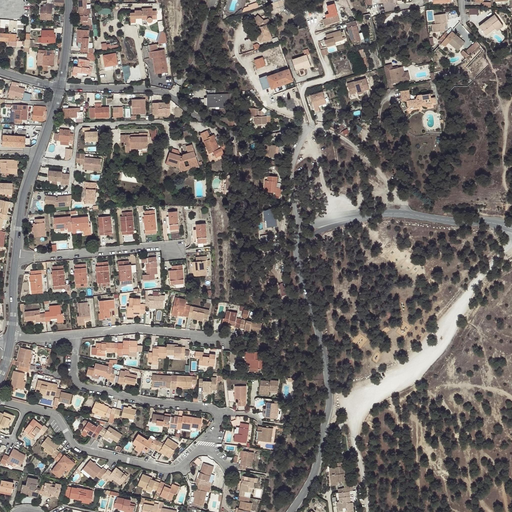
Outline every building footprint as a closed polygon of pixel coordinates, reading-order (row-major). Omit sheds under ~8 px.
[(54,2),(53,0),(46,0),(46,7),(40,7),(41,11),(42,11),(41,17),(46,18),(46,19),(52,19),(53,4),(56,5),(56,2),(54,2)] [(92,24),(92,18),(89,18),(88,13),(87,12),(87,10),(87,4),(87,3),(87,0),(78,0),(80,21),(83,21),(83,25),(92,24)] [(153,17),(157,16),(157,10),(153,10),(153,8),(142,8),(142,10),(135,11),(135,13),(131,13),(131,18),(136,18),(142,18),(143,19),(147,19),(148,21),(149,22),(151,22),(153,20),(153,19),(153,17)] [(235,16),(246,12),(244,8),(241,10),(240,11),(238,13),(237,14),(235,16)] [(340,22),(336,12),(327,15),(328,19),(323,20),(325,26),(340,22)] [(444,23),(447,22),(445,13),(434,15),(435,24),(432,24),(433,32),(445,31),(444,25),(444,23)] [(497,27),(499,29),(503,26),(494,14),(479,26),(486,35),(495,28),(497,27)] [(258,33),(261,42),(272,38),(269,28),(271,27),(268,18),(263,20),(257,15),(255,18),(253,21),(257,24),(261,27),(263,27),(264,30),(263,32),(258,33)] [(9,25),(10,20),(0,19),(0,27),(5,28),(5,24),(9,25)] [(347,24),(352,43),(361,40),(359,34),(356,22),(347,24)] [(88,52),(95,52),(94,48),(88,48),(89,34),(88,34),(88,31),(78,30),(77,42),(79,42),(78,47),(81,47),(81,52),(88,52)] [(53,35),(54,31),(42,31),(41,38),(39,38),(38,43),(48,43),(48,42),(52,42),(53,35)] [(465,42),(452,31),(449,34),(442,42),(441,43),(445,46),(448,43),(458,51),(465,42)] [(343,41),(341,32),(326,36),(327,40),(324,41),(326,48),(335,45),(335,43),(343,41)] [(439,39),(442,42),(449,34),(446,32),(439,39)] [(478,41),(467,49),(470,53),(481,46),(478,41)] [(162,70),(162,72),(168,71),(164,50),(158,50),(158,47),(150,48),(150,52),(149,52),(150,58),(153,57),(155,71),(162,70)] [(304,56),(292,60),(296,70),(303,67),(304,69),(310,66),(307,55),(310,54),(308,49),(303,51),(304,56)] [(50,54),(50,51),(38,50),(38,65),(52,65),(53,58),(54,58),(55,54),(50,54)] [(90,60),(96,61),(95,52),(88,52),(87,60),(80,59),(78,66),(74,66),(73,72),(78,72),(82,73),(82,71),(87,72),(87,73),(91,74),(92,66),(89,66),(90,60)] [(105,66),(113,65),(118,64),(115,53),(103,56),(105,66)] [(258,69),(266,66),(263,58),(255,61),(258,69)] [(261,79),(269,76),(266,66),(258,69),(258,70),(261,79)] [(391,88),(395,87),(394,83),(403,81),(402,76),(406,75),(404,66),(399,67),(399,69),(396,69),(396,68),(390,69),(392,78),(388,79),(390,87),(391,88)] [(294,80),(289,69),(269,76),(261,79),(265,91),(294,80)] [(371,89),(370,86),(369,80),(368,78),(349,83),(353,94),(358,93),(357,90),(360,90),(360,92),(361,94),(367,92),(366,90),(371,89)] [(23,101),(29,101),(31,94),(24,92),(25,89),(19,87),(20,84),(12,82),(8,98),(11,99),(12,95),(24,98),(23,101)] [(424,105),(424,103),(425,101),(428,102),(428,104),(428,105),(433,104),(433,101),(438,100),(437,94),(432,96),(431,92),(424,93),(423,93),(419,94),(417,97),(412,98),(410,89),(402,91),(404,101),(408,100),(409,106),(417,104),(417,106),(424,105)] [(322,102),(323,104),(328,103),(325,91),(312,95),(317,111),(322,110),(320,105),(320,103),(322,102)] [(209,101),(209,94),(207,94),(207,107),(219,107),(219,105),(210,105),(210,101),(209,101)] [(230,94),(209,94),(209,101),(210,101),(210,105),(219,105),(219,107),(230,107),(230,94)] [(136,114),(140,114),(145,114),(146,114),(145,99),(132,99),(133,108),(136,108),(136,114)] [(170,102),(153,102),(153,115),(159,115),(159,116),(170,116),(170,102)] [(90,107),(91,118),(95,118),(95,115),(102,115),(102,117),(109,117),(109,107),(101,107),(101,103),(95,104),(95,107),(90,107)] [(28,106),(16,105),(14,123),(19,123),(19,119),(27,120),(28,106)] [(34,110),(33,120),(42,121),(43,111),(45,111),(45,106),(38,106),(38,110),(34,110)] [(83,112),(81,112),(80,108),(64,109),(64,118),(77,118),(77,119),(84,118),(83,112)] [(250,116),(255,116),(259,116),(259,110),(259,108),(255,108),(249,108),(250,116)] [(267,121),(267,116),(264,116),(259,116),(255,116),(255,124),(267,124),(267,121)] [(90,131),(90,127),(84,127),(83,127),(84,132),(85,131),(86,141),(99,140),(98,131),(90,131)] [(4,145),(24,147),(25,140),(26,140),(27,130),(18,129),(18,135),(11,135),(11,129),(3,129),(3,139),(4,139),(4,145)] [(70,144),(73,144),(74,136),(70,136),(71,131),(60,130),(60,134),(62,134),(61,141),(61,145),(70,145),(70,144)] [(200,134),(202,139),(210,136),(207,130),(200,134)] [(130,136),(130,135),(121,135),(120,142),(125,142),(125,151),(131,151),(131,148),(148,148),(148,136),(139,136),(139,134),(133,134),(133,136),(130,136)] [(211,138),(204,141),(210,154),(210,153),(214,152),(216,158),(218,157),(215,151),(219,149),(218,146),(217,144),(215,139),(216,138),(214,134),(210,136),(211,138)] [(220,145),(218,146),(219,149),(215,151),(218,157),(225,154),(224,151),(227,150),(223,142),(219,144),(220,145)] [(276,145),(265,143),(264,156),(274,157),(276,145)] [(54,153),(56,146),(49,144),(47,152),(54,153)] [(179,166),(180,168),(180,170),(185,168),(183,160),(188,159),(190,167),(198,164),(192,144),(186,146),(188,153),(182,154),(182,156),(170,152),(166,162),(179,166)] [(86,154),(78,153),(76,162),(80,162),(80,164),(84,165),(83,167),(93,168),(93,170),(100,170),(101,159),(85,158),(86,154)] [(18,173),(18,162),(1,162),(1,159),(0,159),(0,167),(1,168),(1,173),(18,173)] [(181,172),(199,166),(198,164),(190,167),(188,159),(183,160),(185,168),(180,170),(181,172)] [(61,184),(69,184),(70,174),(62,173),(62,171),(49,170),(48,180),(61,181),(61,184)] [(122,178),(134,182),(136,176),(124,172),(122,178)] [(274,184),(277,184),(278,177),(268,176),(267,180),(265,179),(264,191),(273,192),(274,184)] [(0,191),(3,191),(3,193),(12,194),(13,183),(0,182),(0,191)] [(94,182),(85,182),(85,189),(87,189),(85,202),(95,203),(96,189),(94,189),(94,182)] [(71,206),(72,195),(58,196),(58,199),(56,199),(56,197),(46,195),(45,201),(49,202),(49,204),(55,205),(55,207),(71,206)] [(0,212),(7,214),(10,201),(0,198),(0,212)] [(274,218),(274,216),(273,208),(263,211),(264,214),(264,220),(266,220),(267,227),(277,226),(276,219),(274,218)] [(144,215),(145,230),(156,230),(155,210),(145,211),(145,215),(144,215)] [(7,219),(8,214),(7,214),(0,212),(0,230),(1,230),(3,219),(7,219)] [(120,217),(122,231),(134,230),(132,212),(122,213),(122,216),(120,217)] [(178,212),(169,213),(170,230),(179,229),(178,212)] [(71,218),(71,216),(54,218),(55,229),(60,229),(64,228),(68,228),(68,232),(72,231),(71,218)] [(100,235),(104,235),(104,233),(112,232),(111,216),(99,217),(100,235)] [(72,231),(72,233),(77,232),(76,228),(79,228),(83,228),(83,230),(84,235),(91,234),(91,226),(89,226),(88,217),(71,218),(72,231)] [(44,218),(35,219),(35,223),(34,223),(35,236),(45,235),(44,218)] [(205,223),(195,224),(197,243),(207,243),(205,223)] [(207,256),(199,257),(199,261),(196,261),(192,261),(193,276),(207,275),(206,261),(207,261),(207,256)] [(156,257),(141,258),(141,263),(146,262),(147,275),(142,275),(143,280),(155,279),(154,274),(154,267),(157,267),(156,257)] [(121,281),(132,280),(131,265),(129,265),(129,261),(118,261),(118,266),(119,265),(120,281),(121,281)] [(98,283),(110,282),(108,262),(98,262),(98,266),(97,266),(98,283)] [(74,268),(76,284),(87,283),(85,264),(75,264),(75,268),(74,268)] [(52,270),(53,286),(65,285),(63,265),(52,266),(52,270)] [(172,270),(171,270),(172,284),(184,283),(182,265),(171,266),(172,270)] [(46,274),(46,270),(31,271),(31,274),(30,275),(31,291),(42,289),(41,275),(46,274)] [(159,296),(146,296),(145,303),(145,306),(149,306),(154,306),(154,305),(164,306),(164,299),(165,299),(165,295),(159,295),(159,296)] [(187,299),(175,297),(171,313),(177,314),(178,309),(183,310),(182,312),(189,314),(191,305),(186,304),(187,299)] [(140,313),(145,313),(145,306),(145,303),(140,303),(141,298),(130,298),(129,305),(127,305),(127,314),(133,315),(133,312),(134,309),(140,309),(140,312),(140,313)] [(114,299),(99,300),(100,319),(106,319),(106,318),(111,317),(110,311),(108,311),(108,308),(110,308),(115,308),(114,299)] [(78,315),(78,324),(85,323),(84,321),(84,318),(91,318),(90,306),(88,306),(88,302),(78,303),(79,315),(78,315)] [(45,313),(46,321),(51,321),(51,319),(51,317),(57,316),(57,319),(57,320),(64,320),(63,313),(61,313),(60,305),(49,306),(50,311),(45,312),(45,313)] [(209,310),(191,305),(189,314),(188,317),(191,318),(192,315),(203,318),(207,319),(209,310)] [(183,310),(178,309),(177,314),(188,317),(189,314),(182,312),(183,310)] [(41,322),(46,321),(45,313),(40,313),(40,310),(24,311),(25,321),(35,320),(41,319),(41,322)] [(238,312),(227,310),(225,318),(223,317),(221,324),(228,325),(228,324),(228,323),(235,324),(235,326),(234,327),(240,328),(240,327),(241,319),(237,318),(238,312)] [(262,323),(241,319),(240,327),(244,328),(250,329),(250,331),(260,333),(262,323)] [(123,343),(118,342),(118,352),(118,354),(122,354),(122,352),(129,352),(129,351),(137,352),(137,341),(123,340),(123,343)] [(118,352),(118,342),(102,342),(102,343),(96,343),(96,347),(93,347),(93,353),(97,353),(106,353),(106,352),(118,352)] [(178,344),(167,344),(167,346),(166,355),(174,356),(181,356),(181,358),(185,358),(186,346),(178,346),(178,344)] [(158,358),(166,358),(166,355),(167,346),(157,346),(156,347),(153,347),(152,352),(149,352),(148,362),(152,362),(152,360),(158,360),(158,358)] [(15,361),(14,364),(18,365),(28,368),(29,364),(27,363),(30,355),(31,350),(20,347),(17,361),(15,361)] [(203,355),(203,353),(203,352),(196,351),(195,358),(199,358),(199,361),(202,362),(202,365),(215,366),(216,354),(210,353),(210,354),(209,356),(203,355)] [(262,351),(245,351),(244,370),(258,371),(259,368),(263,368),(264,356),(262,356),(262,351)] [(108,365),(90,361),(89,366),(82,364),(81,372),(87,373),(87,372),(93,373),(105,376),(105,378),(109,379),(111,372),(112,368),(107,367),(108,365)] [(130,371),(120,369),(117,380),(124,382),(125,381),(135,384),(137,375),(129,373),(130,371)] [(21,389),(23,381),(22,380),(24,373),(14,370),(11,378),(12,379),(10,386),(21,389)] [(167,387),(171,387),(171,375),(152,374),(151,384),(160,384),(167,385),(167,387)] [(171,375),(171,387),(176,387),(176,385),(184,386),(191,386),(192,376),(171,375)] [(199,378),(198,386),(202,386),(202,391),(210,391),(210,389),(215,389),(216,377),(211,376),(211,380),(203,380),(203,378),(199,378)] [(57,388),(58,384),(52,383),(52,384),(42,382),(42,380),(38,379),(34,391),(55,397),(57,388)] [(260,379),(259,390),(269,391),(269,389),(278,390),(279,380),(270,379),(270,380),(260,379)] [(245,386),(233,386),(233,391),(233,402),(236,402),(236,406),(244,406),(245,386)] [(57,388),(55,397),(59,398),(59,400),(69,403),(72,394),(65,392),(61,391),(62,389),(57,388)] [(110,417),(112,408),(108,407),(108,406),(95,401),(91,411),(103,416),(104,414),(110,417)] [(278,403),(266,401),(266,407),(265,417),(276,418),(278,403)] [(136,409),(124,406),(121,416),(133,419),(136,409)] [(0,426),(1,427),(3,428),(4,426),(6,426),(10,418),(12,419),(14,415),(4,411),(3,412),(0,410),(0,426)] [(177,426),(179,416),(175,415),(175,416),(153,413),(151,421),(156,422),(157,419),(163,420),(163,424),(169,425),(170,421),(174,422),(173,425),(177,426)] [(182,416),(179,416),(177,426),(177,428),(180,429),(181,427),(181,425),(187,426),(187,425),(191,426),(200,427),(202,417),(183,414),(182,416)] [(38,432),(42,434),(48,428),(43,424),(42,425),(41,427),(36,423),(37,421),(33,418),(26,427),(30,430),(28,432),(28,433),(33,438),(38,432)] [(160,426),(169,427),(169,425),(163,424),(163,420),(157,419),(156,422),(160,422),(160,426)] [(99,433),(102,427),(98,424),(96,427),(88,421),(86,420),(84,420),(82,421),(82,422),(83,424),(85,425),(82,430),(87,433),(95,439),(99,433)] [(238,433),(235,433),(234,441),(246,442),(248,424),(240,422),(240,427),(239,426),(238,433)] [(107,429),(103,426),(102,427),(99,433),(103,436),(104,434),(108,437),(109,436),(117,442),(122,434),(109,426),(107,429)] [(262,431),(257,430),(256,440),(271,441),(273,428),(263,427),(262,431)] [(147,440),(137,433),(131,443),(135,445),(142,450),(147,452),(151,447),(154,449),(159,441),(160,440),(155,437),(153,440),(149,437),(147,440)] [(50,455),(54,458),(60,451),(56,448),(59,444),(47,435),(41,444),(52,452),(50,455)] [(159,441),(154,449),(159,452),(160,451),(161,448),(165,451),(164,453),(170,457),(178,443),(167,437),(163,443),(159,441)] [(9,456),(4,454),(0,461),(6,464),(7,462),(7,460),(14,463),(14,462),(21,465),(26,455),(18,452),(12,450),(9,456)] [(239,468),(245,469),(245,465),(250,466),(253,452),(244,450),(242,458),(242,460),(240,460),(239,468)] [(60,451),(54,458),(58,461),(51,470),(59,477),(66,468),(69,470),(75,462),(66,455),(65,456),(63,455),(63,454),(60,451)] [(101,478),(106,471),(102,468),(101,469),(90,460),(83,469),(94,478),(96,475),(100,478),(101,478)] [(339,460),(336,460),(337,464),(328,465),(329,473),(333,473),(333,477),(336,476),(336,478),(338,478),(338,480),(343,479),(343,486),(341,486),(342,489),(348,489),(349,488),(347,475),(343,476),(342,472),(346,471),(345,460),(339,460)] [(196,477),(194,482),(197,483),(201,484),(203,479),(208,480),(210,473),(213,466),(203,462),(200,472),(198,477),(196,477)] [(111,472),(108,469),(106,471),(101,478),(105,481),(107,478),(109,476),(113,479),(120,485),(127,477),(115,467),(111,472)] [(156,490),(159,483),(153,480),(149,478),(149,476),(142,473),(137,485),(142,487),(151,491),(152,489),(156,491),(156,490)] [(333,473),(329,473),(331,484),(337,483),(336,480),(338,480),(338,478),(336,478),(336,476),(333,477),(333,473)] [(241,483),(239,495),(240,495),(244,496),(245,491),(250,492),(252,487),(253,487),(254,483),(255,477),(243,476),(242,483),(241,483)] [(34,496),(38,497),(39,494),(40,487),(36,486),(38,479),(28,477),(26,485),(22,484),(21,489),(31,491),(30,493),(34,494),(34,496)] [(13,482),(1,480),(0,485),(0,490),(11,492),(13,482)] [(165,483),(160,481),(159,483),(156,490),(161,492),(160,495),(173,501),(178,488),(171,485),(170,485),(169,488),(164,486),(165,483)] [(45,485),(40,484),(40,487),(39,494),(50,496),(51,493),(53,494),(52,497),(58,498),(61,484),(56,483),(55,486),(52,485),(53,483),(45,482),(45,485)] [(201,484),(197,483),(196,488),(193,498),(192,503),(203,506),(207,490),(209,491),(210,487),(204,485),(201,484)] [(76,488),(68,486),(65,497),(80,500),(80,498),(82,499),(82,500),(89,502),(91,502),(93,491),(77,487),(76,488)] [(342,489),(337,490),(338,500),(336,500),(337,511),(352,511),(351,500),(350,500),(348,501),(348,497),(349,497),(348,489),(342,489)] [(249,502),(249,497),(244,496),(240,495),(239,500),(240,501),(238,511),(249,511),(252,503),(249,502)] [(114,507),(118,508),(124,509),(124,511),(125,511),(132,511),(134,505),(130,504),(131,499),(117,497),(116,502),(115,502),(114,507)] [(143,504),(141,511),(157,511),(158,507),(144,504),(145,498),(141,497),(140,503),(143,504)]
